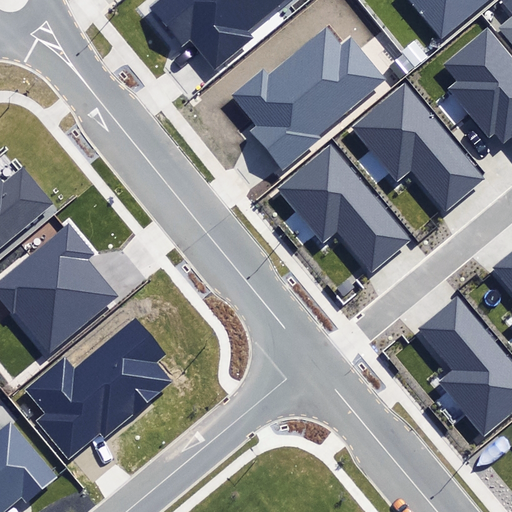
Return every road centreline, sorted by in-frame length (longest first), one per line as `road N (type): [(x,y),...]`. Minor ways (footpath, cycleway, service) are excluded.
road 1 (residential): [(16,0),(311,358)]
road 2 (residential): [(311,358),(127,511)]
road 3 (residential): [(311,358),(439,511)]
